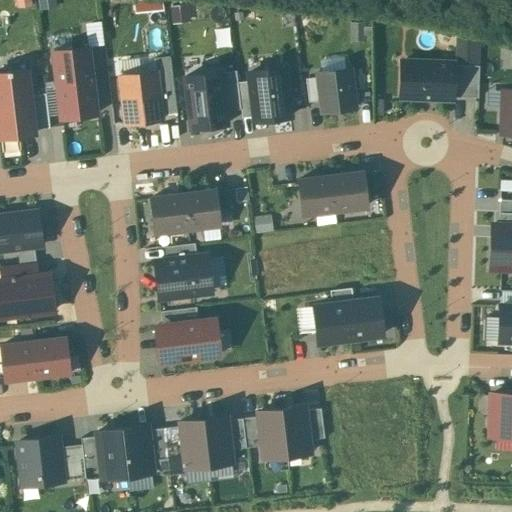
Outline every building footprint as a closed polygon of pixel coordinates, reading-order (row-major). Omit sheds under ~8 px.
[(365,24),(351,24),(351,37),(365,37),(365,24)] [(52,51),(56,85),(92,80),(88,47),(52,51)] [(154,58),(156,71),(156,79),(172,77),(170,56),(154,58)] [(453,63),(401,61),(400,97),(419,98),(419,99),(421,99),(421,98),(431,98),(431,99),(433,99),(433,98),(452,99),(452,97),(453,65),(453,63)] [(479,66),(453,65),(452,97),(478,98),(479,66)] [(237,82),(238,82),(239,96),(251,94),(254,116),(254,120),(290,116),(284,68),(248,72),(249,80),(237,82)] [(317,72),(318,77),(320,100),(322,112),(355,108),(350,68),(317,72)] [(10,70),(7,71),(7,72),(0,72),(0,137),(34,133),(34,129),(30,95),(27,69),(10,71),(10,70)] [(161,115),(156,79),(156,71),(120,75),(125,123),(162,119),(161,115)] [(225,110),(222,84),(220,72),(185,76),(191,128),(226,123),(225,110)] [(172,77),(156,79),(161,115),(177,113),(172,77)] [(320,100),(318,77),(306,78),(308,101),(320,100)] [(92,80),(56,85),(57,85),(58,95),(60,114),(61,117),(96,113),(92,80)] [(238,82),(222,84),(225,110),(241,109),(239,96),(238,82)] [(58,95),(57,85),(45,87),(46,96),(58,95)] [(511,90),(504,90),(502,133),(511,133),(511,90)] [(45,93),(30,95),(34,129),(49,127),(45,93)] [(362,171),(330,175),(335,211),(353,209),(353,207),(367,205),(362,171)] [(379,173),(365,175),(368,194),(381,193),(379,173)] [(330,175),(298,179),(303,213),(316,212),(316,213),(335,211),(330,175)] [(183,193),(187,229),(206,227),(206,225),(219,224),(215,190),(183,193)] [(168,231),(187,229),(183,193),(151,197),(156,231),(168,230),(168,231)] [(0,249),(18,247),(32,246),(41,245),(37,211),(0,215),(0,249)] [(511,214),(499,215),(500,224),(511,224),(511,214)] [(269,215),(254,217),(255,232),(271,230),(269,215)] [(511,224),(500,224),(491,224),(491,270),(511,269),(511,224)] [(194,242),(165,246),(166,260),(196,256),(194,242)] [(32,246),(18,247),(20,263),(34,261),(32,246)] [(166,260),(155,261),(159,297),(211,291),(206,255),(196,256),(166,260)] [(2,266),(3,280),(36,276),(34,262),(2,266)] [(3,280),(0,280),(0,316),(53,310),(49,274),(36,276),(3,280)] [(330,290),(331,304),(346,302),(353,301),(351,287),(330,290)] [(511,305),(511,290),(502,290),(502,305),(511,305)] [(353,301),(346,302),(350,338),(382,334),(377,298),(353,301)] [(346,302),(331,304),(314,306),(318,342),(350,338),(346,302)] [(499,340),(511,340),(511,305),(502,305),(500,305),(499,340)] [(196,307),(160,311),(162,325),(198,320),(196,307)] [(198,320),(162,325),(164,339),(157,340),(159,361),(218,354),(214,318),(198,320)] [(20,328),(22,342),(33,341),(33,340),(31,327),(20,328)] [(33,340),(33,341),(37,376),(69,372),(64,336),(33,340)] [(33,341),(22,342),(1,344),(5,380),(37,376),(33,341)] [(511,395),(488,395),(487,437),(511,437),(511,395)] [(304,406),(281,409),(287,455),(310,452),(308,440),(305,410),(304,406)] [(321,408),(305,410),(308,440),(324,438),(321,408)] [(258,412),(258,415),(262,446),(263,458),(287,455),(281,409),(258,412)] [(226,415),(203,418),(208,465),(231,462),(230,449),(226,420),(226,415)] [(262,446),(258,415),(242,418),(246,447),(262,446)] [(179,421),(180,425),(183,455),(185,468),(208,465),(203,418),(179,421)] [(242,418),(226,420),(230,449),(246,447),(242,418)] [(148,425),(122,428),(127,475),(153,472),(152,459),(148,429),(148,425)] [(180,425),(164,427),(167,457),(183,455),(180,425)] [(164,427),(148,429),(152,459),(167,457),(164,427)] [(96,431),(96,435),(100,465),(101,478),(127,475),(122,428),(96,431)] [(81,438),(81,444),(84,467),(100,465),(96,435),(81,438)] [(62,480),(58,446),(57,436),(17,441),(22,479),(38,477),(38,483),(62,480)] [(81,444),(58,446),(62,480),(85,477),(84,467),(81,444)]
